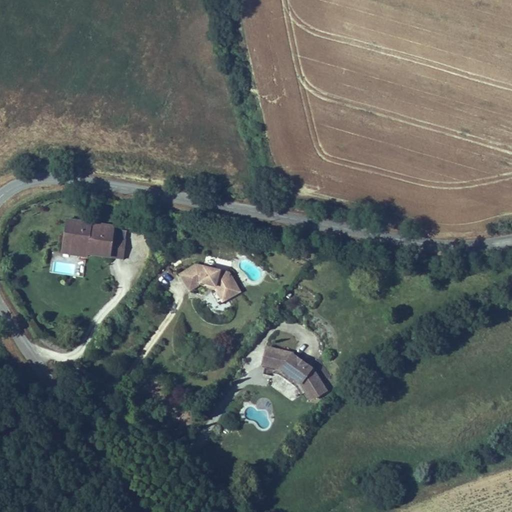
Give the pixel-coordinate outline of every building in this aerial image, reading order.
[(122,244),(124,231),(102,226),(102,223),(79,219),(78,228),(75,227),(73,240),(81,242),(79,250),(96,254),(97,250),(104,252),(103,255),(119,258),(122,244)] [(81,242),(73,240),(70,256),(95,261),(96,258),(96,254),(79,250),(81,242)] [(97,250),(96,254),(96,258),(119,262),(132,265),(135,246),(122,244),(119,258),(103,255),(104,252),(97,250)] [(255,292),(244,273),(211,265),(194,275),(204,292),(213,286),(214,281),(238,287),(244,298),(255,292)] [(244,298),(238,287),(214,281),(213,286),(221,288),(233,291),(239,301),(244,298)] [(291,352),(266,347),(262,363),(281,368),(299,378),(309,397),(324,389),(312,365),(311,365),(291,354),(291,352)] [(306,398),(309,397),(299,378),(281,368),(262,363),(262,366),(271,368),(270,371),(277,372),(290,379),(295,383),(299,392),(302,390),(306,398)]
